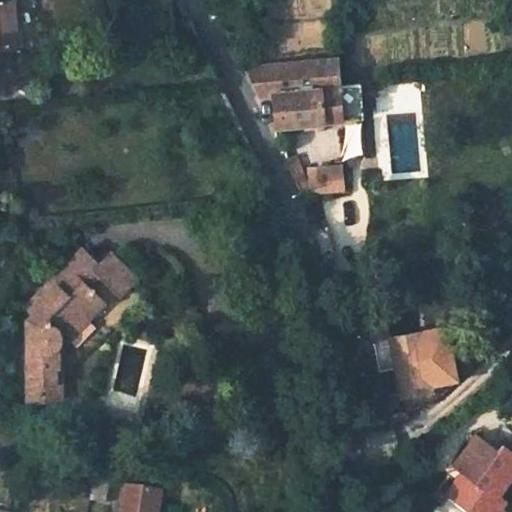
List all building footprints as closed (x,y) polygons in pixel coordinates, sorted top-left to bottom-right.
[(0,0),(0,46),(15,45),(11,0),(0,0)] [(275,128),(362,121),(358,86),(336,87),(333,61),(245,69),(256,96),(271,95),(274,123),(275,128)] [(301,197),(310,196),(296,154),(283,159),(301,197)] [(309,170),(314,196),(346,193),(344,166),(309,170)] [(26,336),(27,403),(62,403),(62,382),(59,382),(58,346),(63,337),(68,340),(107,303),(87,281),(98,270),(122,297),(141,279),(114,252),(103,264),(89,250),(72,266),(68,262),(25,304),(37,317),(32,322),(32,336),(26,336)] [(390,338),(401,396),(431,390),(421,332),(390,338)] [(105,422),(102,435),(126,441),(129,428),(105,422)] [(492,495),(511,467),(511,455),(495,444),(490,450),(471,437),(451,465),(462,473),(458,479),(451,479),(441,494),(465,510),(463,511),(495,511),(502,502),(492,495)] [(110,471),(93,471),(89,499),(105,502),(110,471)] [(124,486),(120,511),(156,511),(160,492),(124,486)] [(463,511),(465,510),(441,494),(437,499),(455,511),(463,511)]
